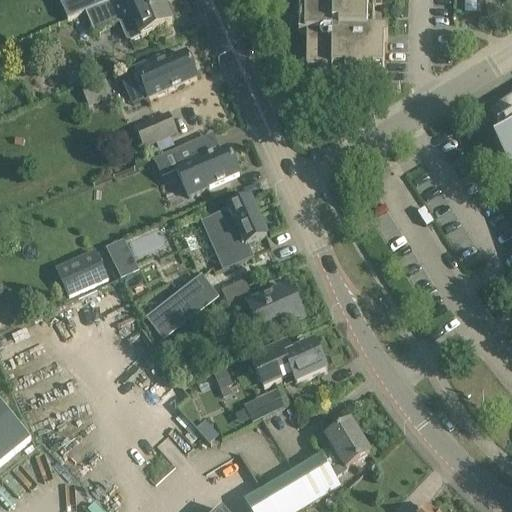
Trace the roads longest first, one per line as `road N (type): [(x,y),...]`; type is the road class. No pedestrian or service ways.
road 1 (tertiary): [(321,260),(425,425),(511,502)]
road 2 (tertiary): [(293,188),(211,0)]
road 3 (residential): [(293,188),(424,109)]
